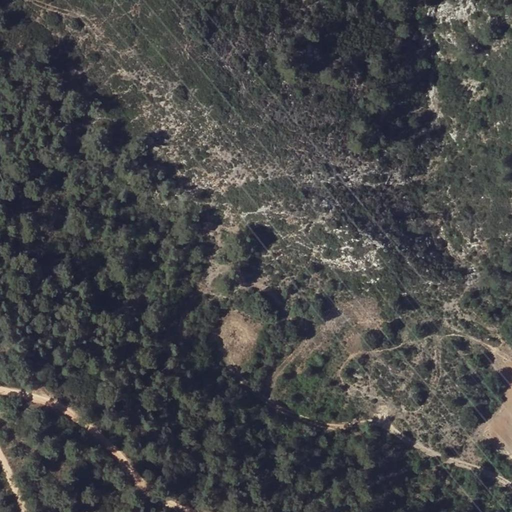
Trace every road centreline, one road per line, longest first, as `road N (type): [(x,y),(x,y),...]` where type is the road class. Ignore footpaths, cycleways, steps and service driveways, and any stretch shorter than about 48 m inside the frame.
road 1 (track): [(236,386),(339,428),(376,422),(511,486)]
road 2 (track): [(187,511),(144,485),(118,448),(78,420),(0,389)]
